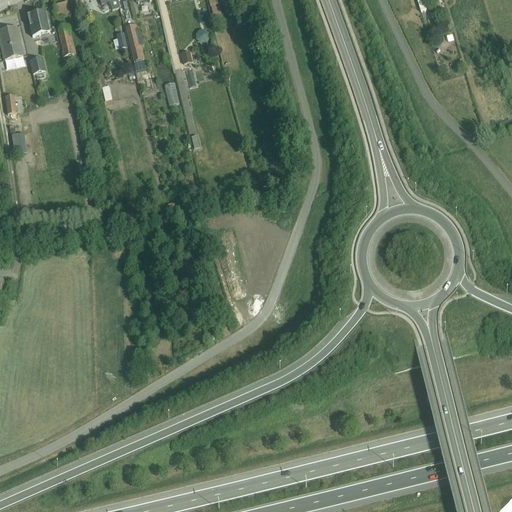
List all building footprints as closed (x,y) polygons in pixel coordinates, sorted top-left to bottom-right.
[(99,0),(101,5),(109,3),(109,6),(110,5),(112,12),(120,10),(117,0),(99,0)] [(221,0),(208,0),(213,18),(221,16),(218,7),(223,5),(221,0)] [(425,0),(419,0),(422,12),(429,10),(425,0)] [(56,13),(53,14),(55,20),(70,15),(66,1),(53,4),(56,13)] [(35,16),(27,18),(28,21),(32,38),(50,35),(45,13),(35,16)] [(61,26),(57,27),(58,31),(57,31),(64,64),(69,62),(68,58),(76,56),(70,28),(61,30),(61,26)] [(16,29),(0,32),(0,40),(5,63),(23,59),(16,29)] [(199,32),(196,36),(196,42),(200,45),(205,45),(209,41),(208,35),(204,31),(199,32)] [(138,33),(127,35),(136,73),(145,71),(143,61),(145,61),(138,33)] [(124,38),(117,39),(119,48),(126,46),(124,38)] [(190,53),(180,55),(183,66),(192,64),(190,53)] [(36,76),(45,74),(42,61),(30,63),(33,77),(36,76)] [(186,71),(189,87),(197,85),(194,70),(186,71)] [(104,81),(99,82),(101,91),(102,90),(106,103),(113,102),(109,88),(106,88),(104,81)] [(175,85),(165,87),(169,108),(179,106),(175,85)] [(14,98),(5,99),(8,117),(17,116),(14,98)] [(201,135),(194,136),(194,150),(202,149),(201,135)] [(27,143),(12,144),(14,157),(28,156),(27,143)] [(202,152),(194,153),(197,164),(204,162),(202,152)] [(31,217),(23,218),(25,231),(32,230),(31,217)]
